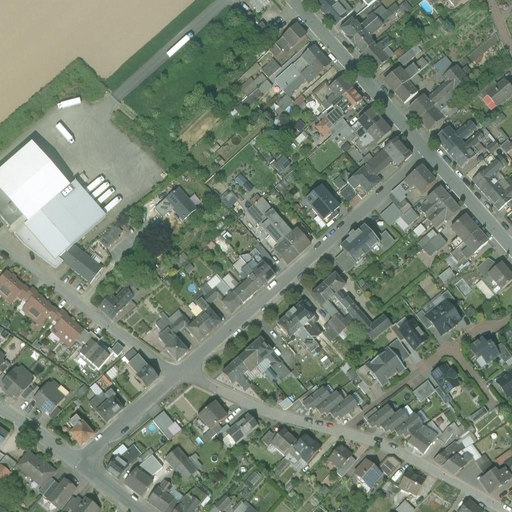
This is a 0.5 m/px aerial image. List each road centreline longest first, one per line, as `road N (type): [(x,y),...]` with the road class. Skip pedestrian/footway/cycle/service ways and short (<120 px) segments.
road 1 (residential): [(503,511),(387,447),(285,418),(183,375)]
road 2 (residential): [(426,151),(183,375)]
road 3 (unclassified): [(183,375),(0,246)]
road 4 (secondary): [(293,0),(426,151)]
road 5 (residential): [(183,375),(79,468)]
road 6 (secondary): [(426,151),(511,246)]
